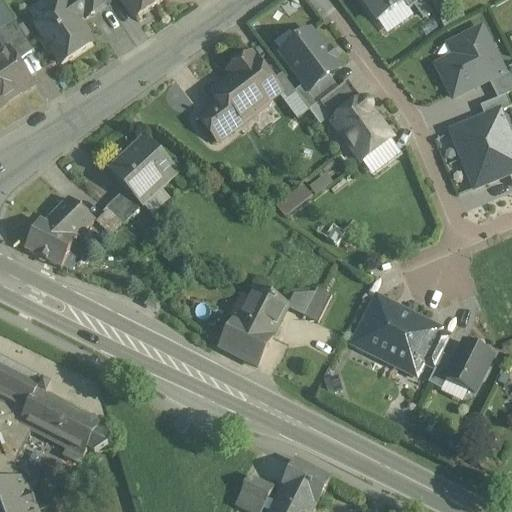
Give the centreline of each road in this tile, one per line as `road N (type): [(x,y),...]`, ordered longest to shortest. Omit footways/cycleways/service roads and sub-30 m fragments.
road 1 (primary): [(0,275),(478,511)]
road 2 (residential): [(511,227),(465,239),(414,123),(320,0)]
road 3 (tertiary): [(245,0),(0,162)]
